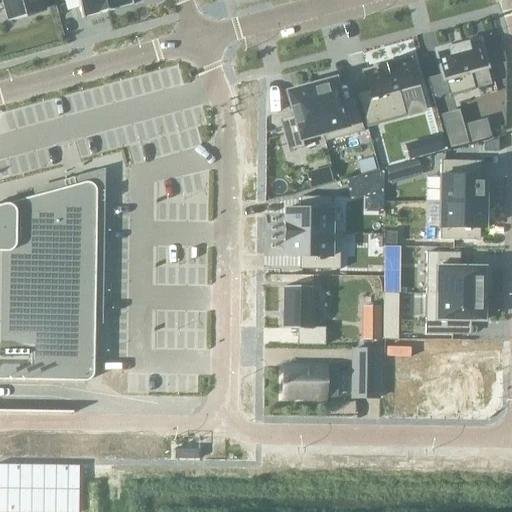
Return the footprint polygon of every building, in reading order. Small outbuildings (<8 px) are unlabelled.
[(39,0),(2,0),(7,15),(22,11),(23,15),(43,10),(39,0)] [(75,0),(81,19),(82,19),(82,17),(97,13),(97,14),(106,12),(102,0),(75,0)] [(102,0),(106,12),(115,10),(114,8),(130,4),(130,5),(131,5),(129,0),(102,0)] [(448,49),(435,53),(442,80),(444,79),(448,95),(473,89),(469,72),(486,68),(478,41),(464,44),(464,43),(461,44),(461,45),(451,48),(451,47),(448,48),(448,49)] [(358,100),(365,126),(404,115),(398,91),(416,86),(409,59),(392,64),(392,63),(376,67),(376,68),(363,72),(370,97),(358,100)] [(334,79),(308,86),(324,142),(362,131),(355,106),(342,110),(334,79)] [(281,127),(288,152),(303,148),(301,140),(321,134),(323,142),(324,142),(308,86),(285,92),(290,109),(289,110),(292,123),(281,127)] [(439,161),(438,200),(484,201),(484,177),(474,176),(475,161),(439,161)] [(0,380),(84,381),(85,381),(86,381),(87,381),(88,380),(89,380),(90,379),(91,378),(92,377),(92,376),(93,376),(93,375),(93,374),(93,373),(94,373),(94,372),(94,371),(95,191),(95,190),(95,189),(95,188),(95,187),(94,186),(94,185),(93,185),(93,184),(92,184),(92,183),(91,183),(90,182),(89,182),(88,182),(88,181),(87,181),(86,181),(85,181),(84,181),(83,181),(0,204),(0,380)] [(284,209),(284,233),(329,234),(330,197),(299,197),(298,209),(284,209)] [(438,200),(438,240),(474,241),(474,228),(483,228),(484,201),(438,200)] [(284,233),(284,257),(298,257),(297,269),(329,270),(329,234),(284,233)] [(425,252),(424,294),(482,295),(483,284),(486,284),(486,271),(483,271),(483,268),(452,268),(452,253),(425,252)] [(282,287),(282,329),(296,329),(296,345),(324,345),(324,327),(312,327),(312,287),(282,287)] [(424,294),(424,335),(451,336),(451,321),(482,321),(482,318),(485,318),(486,305),(482,305),(482,295),(424,294)] [(352,350),(351,398),(377,398),(378,350),(352,350)] [(464,372),(464,356),(424,356),(424,373),(431,373),(431,400),(481,401),(481,373),(464,372)] [(280,380),(280,385),(281,385),(281,398),(324,398),(324,368),(281,367),(281,380),(280,380)] [(0,464),(0,511),(77,511),(79,465),(0,464)]
